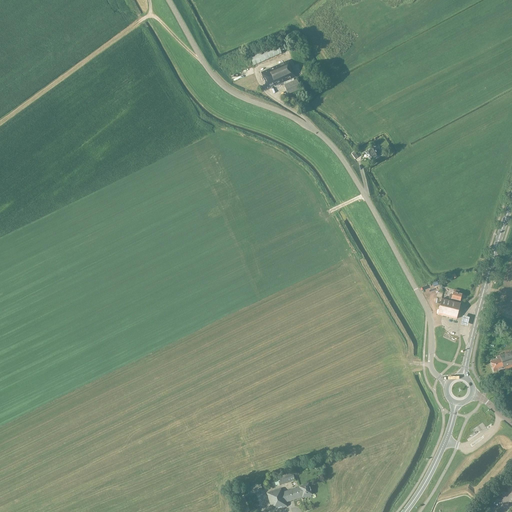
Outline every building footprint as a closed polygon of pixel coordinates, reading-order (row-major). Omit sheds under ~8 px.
[(253,66),(281,54),(277,44),(249,57),(253,66)] [(295,77),(288,61),(261,73),(268,89),(275,86),(280,84),(295,77)] [(288,94),(301,89),(297,80),(284,85),(288,94)] [(365,152),(370,161),(378,156),(380,154),(378,149),(375,151),(373,148),(365,152)] [(451,301),(451,299),(460,301),(461,295),(453,293),(452,296),(449,296),(448,301),(441,299),(437,315),(456,319),(460,304),(451,301)] [(469,318),(463,316),(461,325),(467,326),(469,318)] [(504,370),(504,371),(511,368),(511,351),(497,357),(497,359),(490,361),(494,373),(504,370)] [(482,424),(473,429),(476,434),(480,432),(480,431),(485,429),(482,424)] [(279,484),(280,485),(294,480),(292,472),(277,477),(278,480),(274,481),(276,485),(279,484)] [(249,495),(262,491),(259,481),(250,484),(251,488),(247,489),(249,495)] [(312,495),(308,484),(282,492),(281,489),(267,493),(272,511),(287,507),(285,503),(302,497),(312,495)]
